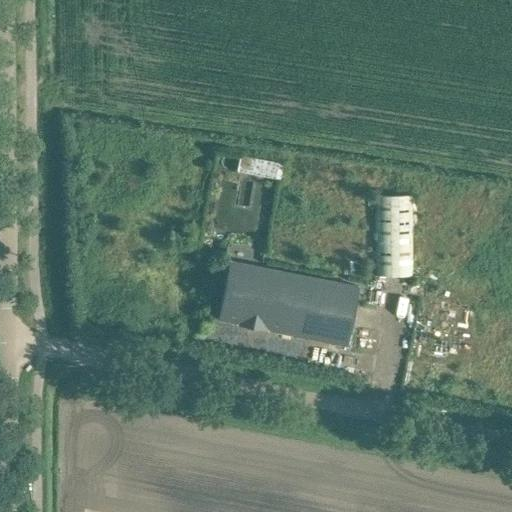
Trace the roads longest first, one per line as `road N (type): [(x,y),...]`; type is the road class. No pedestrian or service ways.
road 1 (unclassified): [(7,342),(511,435)]
road 2 (unclassified): [(7,342),(4,0)]
road 3 (unclassified): [(9,511),(7,342)]
